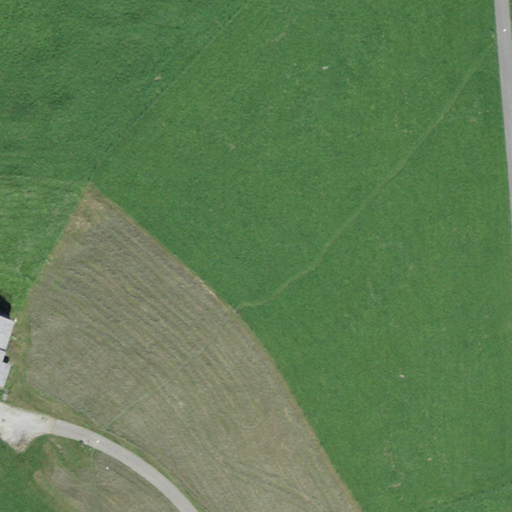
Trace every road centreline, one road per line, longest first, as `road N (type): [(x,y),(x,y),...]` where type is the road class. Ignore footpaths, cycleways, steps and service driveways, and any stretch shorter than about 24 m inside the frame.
road 1 (track): [(180,511),(132,468),(62,431),(0,414)]
road 2 (residential): [(511,149),(498,0)]
